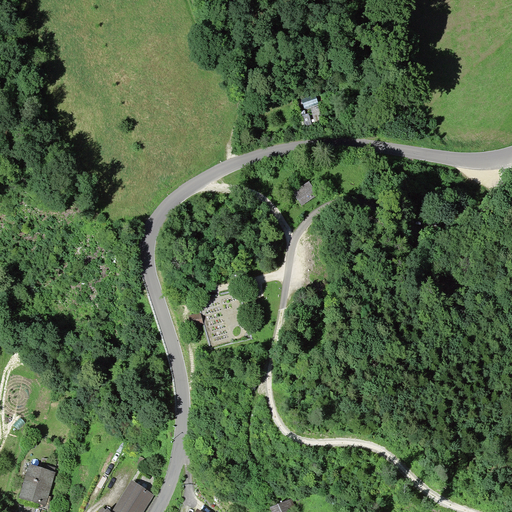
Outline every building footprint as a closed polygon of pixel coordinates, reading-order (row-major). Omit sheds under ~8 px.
[(316,100),(298,105),(304,130),(322,127),(316,100)] [(304,179),(289,189),(298,203),(313,192),(304,179)] [(191,326),(202,323),(199,312),(188,315),(189,320),(191,326)] [(50,508),(58,471),(26,464),(18,501),(50,508)] [(145,511),(156,495),(131,484),(112,511),(145,511)] [(291,498),(270,505),(272,511),(285,511),(295,508),(291,498)]
